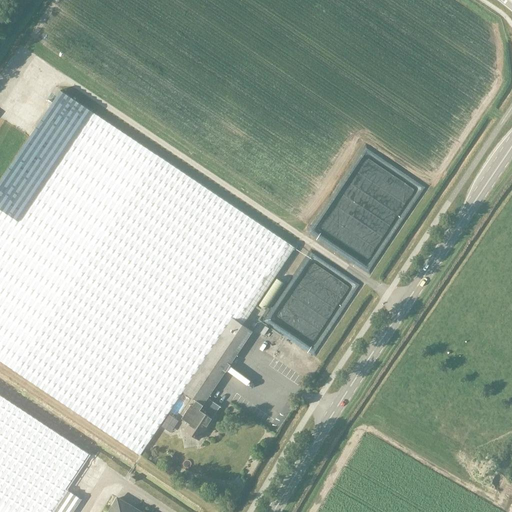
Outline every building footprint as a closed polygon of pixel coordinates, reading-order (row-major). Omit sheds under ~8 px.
[(294,248),(156,155),(60,91),(0,180),(0,361),(139,455),(182,391),(183,391),(232,318),(242,325),(294,248)] [(277,276),(258,302),(264,307),(283,281),(277,276)] [(252,332),(242,325),(232,318),(183,391),(196,400),(193,405),(191,404),(181,418),(190,424),(185,431),(199,440),(221,407),(207,398),(252,332)] [(259,333),(274,342),(279,335),(264,325),(259,333)] [(73,511),(81,500),(65,489),(89,454),(0,395),(0,511),(73,511)] [(140,511),(135,509),(134,510),(115,499),(107,511),(140,511)]
